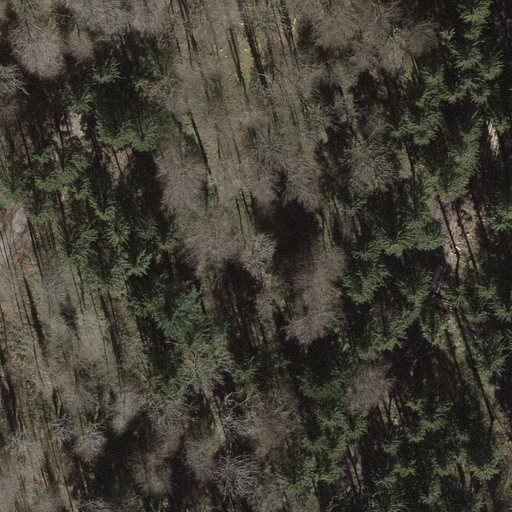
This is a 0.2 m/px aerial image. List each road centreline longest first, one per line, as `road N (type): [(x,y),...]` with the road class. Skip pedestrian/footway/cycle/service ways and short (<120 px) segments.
road 1 (track): [(348,511),(463,128),(511,6)]
road 2 (track): [(0,259),(145,0)]
